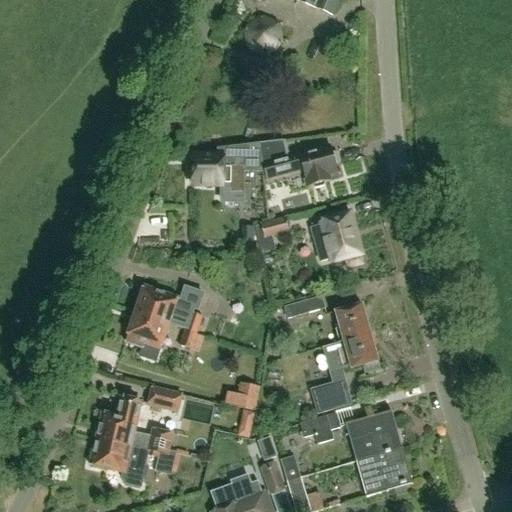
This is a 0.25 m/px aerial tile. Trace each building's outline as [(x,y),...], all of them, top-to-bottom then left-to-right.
[(295,0),(295,2),(332,17),(339,0),(295,0)] [(385,147),(395,146),(393,123),(382,124),(385,147)] [(284,141),(258,144),(260,160),(261,160),(266,182),(302,172),(306,188),(331,182),(328,172),(337,169),(336,165),(340,162),(337,153),(333,153),(331,148),(289,159),(284,141)] [(218,157),(190,157),(190,185),(223,185),(223,195),(245,195),(244,172),(261,171),(260,160),(258,144),(218,149),(218,157)] [(361,254),(359,255),(349,217),(326,223),(326,225),(311,229),(320,262),(336,258),(336,261),(343,259),(346,272),(365,267),(361,254)] [(254,226),(261,255),(276,252),(272,238),(289,233),(284,218),(254,226)] [(242,230),(242,252),(252,252),(252,230),(242,230)] [(184,331),(196,335),(202,317),(191,314),(193,306),(197,308),(202,293),(183,288),(179,301),(175,300),(176,298),(144,288),(135,314),(167,325),(184,331)] [(287,321),(325,310),(321,297),(283,308),(287,321)] [(362,305),(334,313),(342,342),(370,335),(362,305)] [(208,308),(204,346),(229,349),(233,311),(208,308)] [(167,325),(135,314),(126,344),(141,349),(138,358),(155,363),(159,350),(167,325)] [(184,331),(179,346),(191,350),(196,335),(184,331)] [(330,376),(363,367),(365,373),(379,370),(377,363),(378,362),(370,335),(342,342),(322,349),(330,376)] [(345,380),(309,390),(316,416),(332,412),(328,398),(348,392),(345,380)] [(258,388),(240,384),(235,408),(253,412),(258,388)] [(145,408),(178,415),(182,394),(150,387),(145,408)] [(141,403),(120,398),(116,417),(101,414),(96,438),(169,456),(170,451),(174,434),(151,429),(149,437),(134,433),(141,403)] [(344,425),(355,462),(402,449),(391,412),(344,425)] [(335,414),(299,425),(304,440),(314,437),(317,446),(333,441),(330,432),(340,429),(335,414)] [(169,456),(96,438),(90,466),(122,473),(121,478),(126,485),(141,489),(143,478),(146,478),(148,469),(145,468),(148,454),(158,456),(155,472),(154,471),(154,472),(171,476),(175,459),(176,453),(170,451),(169,456)] [(366,498),(412,485),(402,449),(355,462),(366,498)] [(275,451),(261,456),(264,463),(277,459),(275,451)] [(280,462),(286,484),(301,480),(294,457),(280,462)] [(260,467),(270,496),(285,491),(275,462),(260,467)] [(286,484),(294,511),(310,511),(301,480),(286,484)] [(217,511),(214,511),(271,511),(265,493),(262,495),(257,482),(251,485),(245,487),(240,484),(231,488),(211,495),(217,511)]
